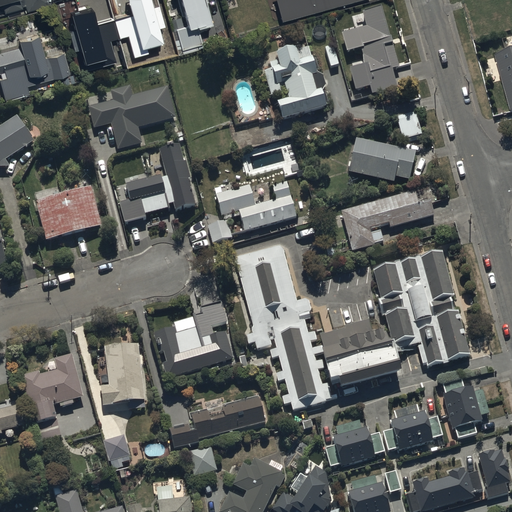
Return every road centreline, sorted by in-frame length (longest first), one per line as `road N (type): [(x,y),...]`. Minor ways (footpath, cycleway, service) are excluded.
road 1 (residential): [(430,0),(482,178)]
road 2 (residential): [(0,321),(162,271)]
